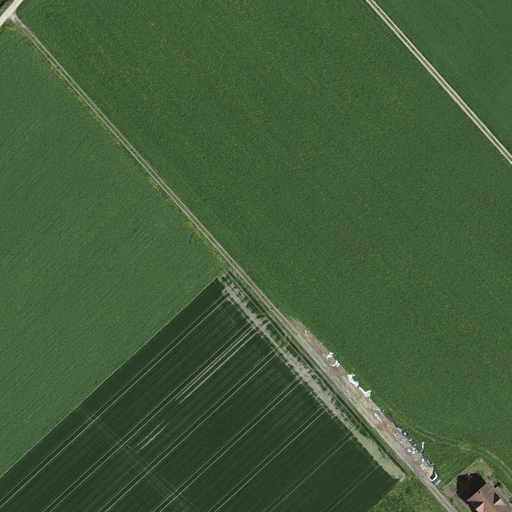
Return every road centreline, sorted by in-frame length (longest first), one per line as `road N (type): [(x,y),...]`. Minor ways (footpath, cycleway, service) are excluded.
road 1 (track): [(7,16),(279,310),(450,511)]
road 2 (track): [(368,0),(511,162)]
